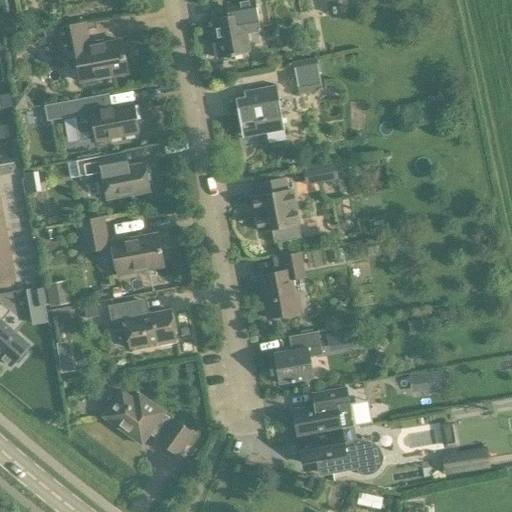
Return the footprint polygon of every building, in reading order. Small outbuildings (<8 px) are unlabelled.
[(246,0),(224,4),(227,16),(211,19),(218,57),(249,52),(245,34),(260,32),(257,20),(253,0),(246,0)] [(126,71),(119,40),(103,43),(103,38),(88,42),(85,21),(52,27),(52,29),(45,30),(46,39),(54,37),(58,61),(75,57),(79,80),(126,71)] [(297,94),(317,90),(317,91),(321,90),(321,88),(315,58),(291,62),(297,94)] [(234,98),(241,138),(284,130),(275,84),(242,91),(244,96),(234,98)] [(0,95),(0,100),(2,109),(11,107),(9,94),(0,95)] [(95,140),(137,132),(131,103),(100,110),(98,95),(44,105),(47,121),(58,119),(90,113),(95,140)] [(0,139),(9,138),(7,124),(0,125),(0,139)] [(142,162),(122,166),(119,152),(75,161),(79,177),(101,172),(105,198),(148,191),(142,162)] [(337,180),(334,165),(304,171),(306,185),(337,180)] [(258,230),(271,228),(274,243),(301,238),(299,225),(300,224),(293,188),(288,189),(285,177),(254,183),(257,195),(252,196),(258,230)] [(81,254),(109,249),(103,216),(75,221),(81,254)] [(51,230),(45,231),(46,240),(53,238),(51,230)] [(117,273),(161,264),(156,234),(111,242),(117,273)] [(271,257),(274,272),(259,275),(267,317),(296,311),(290,279),(303,277),(302,268),(299,252),(271,257)] [(54,305),(74,302),(70,280),(50,283),(54,305)] [(45,305),(41,288),(31,291),(34,307),(45,305)] [(170,308),(148,313),(146,298),(107,305),(112,332),(124,329),(128,347),(154,341),(155,346),(175,342),(174,338),(175,337),(170,308)] [(27,353),(24,350),(28,345),(0,321),(9,311),(0,303),(0,356),(10,366),(14,361),(17,364),(27,353)] [(97,311),(96,303),(83,306),(86,318),(94,317),(97,311)] [(421,328),(420,319),(407,321),(409,330),(421,328)] [(316,331),(288,336),(291,349),(273,353),(275,361),(271,366),(273,374),(278,378),(278,382),(312,376),(309,357),(320,355),(316,331)] [(74,371),(73,361),(59,364),(61,373),(74,371)] [(186,364),(187,372),(195,371),(194,363),(186,364)] [(422,373),(423,391),(444,389),(442,371),(422,373)] [(314,406),(285,411),(289,428),(295,427),(296,436),(352,425),(345,388),(311,394),(314,406)] [(170,419),(162,413),(163,411),(137,393),(133,399),(120,389),(101,416),(140,444),(148,433),(156,439),(154,441),(177,458),(194,434),(171,417),(170,419)] [(460,441),(458,424),(446,426),(448,443),(460,441)] [(343,444),(340,428),(296,436),(301,462),(323,458),(326,475),(357,469),(358,474),(363,475),(367,475),(371,474),(374,473),(378,471),(380,466),(382,462),(382,457),(382,453),(381,451),(379,447),(376,445),(375,443),(355,438),(354,442),(343,444)] [(443,456),(445,473),(490,466),(487,449),(443,456)]
